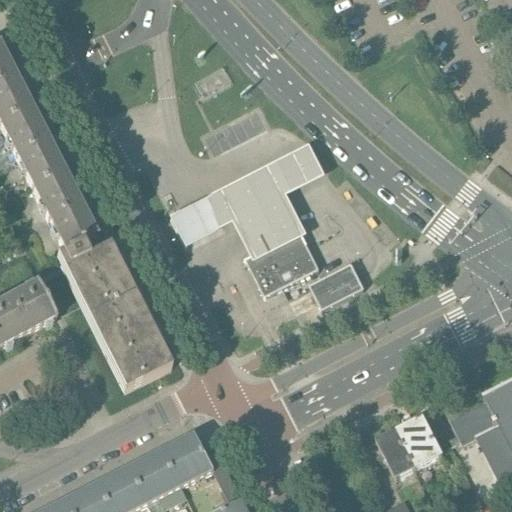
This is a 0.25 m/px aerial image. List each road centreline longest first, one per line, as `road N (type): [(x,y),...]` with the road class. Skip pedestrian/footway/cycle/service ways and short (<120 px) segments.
road 1 (secondary): [(198,0),(336,142),(495,273)]
road 2 (residential): [(220,386),(61,69)]
road 3 (secondary): [(511,229),(372,119),(251,0)]
road 4 (residential): [(495,273),(231,408)]
road 5 (residential): [(246,437),(511,305)]
road 6 (residential): [(89,449),(220,386)]
road 7 (residential): [(89,449),(52,376),(38,367),(0,382)]
road 8 (residential): [(158,0),(152,20),(61,69)]
